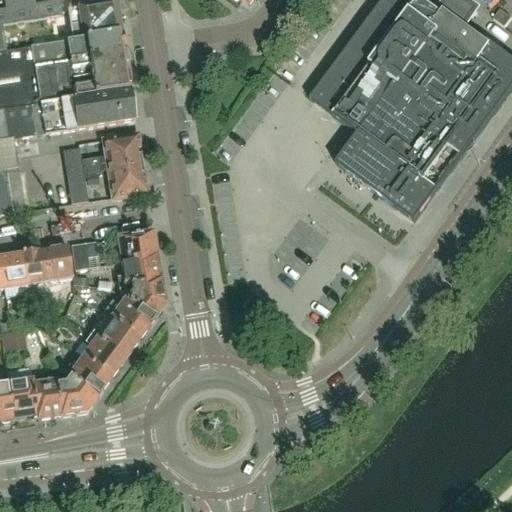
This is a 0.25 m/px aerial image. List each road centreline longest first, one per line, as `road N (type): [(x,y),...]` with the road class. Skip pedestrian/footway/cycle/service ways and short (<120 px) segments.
road 1 (secondary): [(264,419),(319,405),(350,382),(511,161)]
road 2 (residential): [(0,239),(178,211)]
road 3 (secondary): [(0,463),(165,434)]
road 4 (tertiary): [(178,211),(153,51)]
road 5 (residential): [(153,51),(244,37),(273,22),(289,0)]
road 6 (tertiary): [(202,360),(178,211)]
